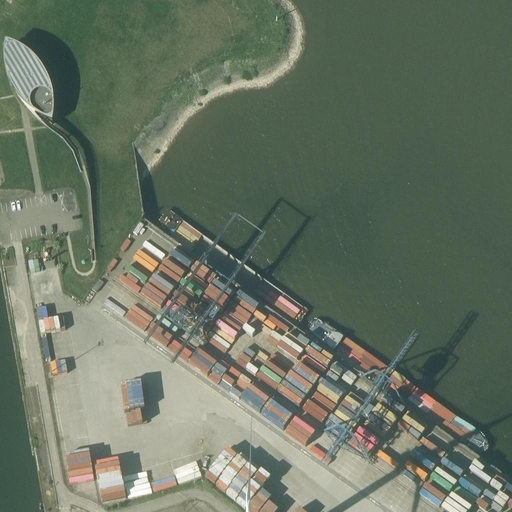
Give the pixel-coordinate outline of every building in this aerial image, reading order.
[(10,49),(7,48),(7,51),(6,54),(6,56),(6,60),(6,63),(6,66),(6,69),(6,72),(7,75),(8,78),(8,82),(9,85),(11,88),(12,91),(13,94),(15,97),(17,100),(18,102),(20,105),(23,108),(25,110),(27,112),(29,115),(32,117),(34,119),(37,120),(40,122),(42,124),(45,125),(48,126),(51,127),(53,128),(54,125),(55,122),(55,119),(55,116),(55,113),(55,110),(55,107),(55,104),(54,100),(54,97),(53,94),(52,91),(51,88),(50,85),(48,82),(47,79),(45,76),(43,73),(41,70),(39,68),(36,65),(34,63),(32,61),(29,59),(27,57),(24,55),(21,54),(18,52),(16,51),(13,50),(10,49)] [(29,261),(30,273),(40,272),(39,260),(29,261)] [(190,273),(185,280),(197,289),(202,282),(190,273)] [(146,300),(163,308),(165,302),(149,294),(146,300)] [(185,325),(203,339),(211,329),(198,319),(202,313),(197,309),(185,325)] [(213,331),(232,344),(243,329),(223,316),(213,331)] [(150,328),(170,342),(177,334),(157,319),(150,328)] [(263,406),(265,390),(231,369),(230,372),(218,365),(219,363),(197,350),(198,344),(179,333),(172,345),(179,349),(169,348),(164,356),(184,369),(189,360),(188,367),(195,368),(196,367),(198,367),(197,378),(227,397),(235,383),(247,390),(241,401),(245,404),(263,406)] [(224,352),(229,345),(212,333),(206,340),(224,352)] [(246,349),(256,354),(259,349),(248,344),(246,349)] [(225,356),(255,376),(261,366),(232,347),(225,356)] [(325,363),(309,352),(304,358),(320,370),(325,363)] [(111,383),(135,381),(134,357),(110,358),(111,383)] [(55,386),(75,384),(73,360),(52,362),(55,386)] [(257,378),(278,390),(286,377),(265,365),(257,378)] [(292,374),(287,384),(310,396),(315,386),(292,374)] [(75,387),(51,390),(54,414),(78,411),(75,387)] [(306,398),(290,388),(284,397),(300,407),(306,398)] [(284,429),(293,416),(272,402),(263,414),(284,429)] [(113,414),(117,439),(156,432),(152,408),(113,414)] [(292,423),(313,438),(319,429),(298,414),(292,423)] [(216,487),(226,495),(252,464),(231,447),(223,457),(233,465),(228,471),(219,463),(208,476),(218,484),(216,487)] [(422,486),(439,462),(418,448),(401,472),(422,486)] [(382,450),(374,460),(394,476),(402,466),(382,450)] [(461,464),(463,459),(450,451),(441,466),(462,478),(468,468),(461,464)] [(179,483),(203,474),(199,463),(176,472),(179,483)] [(64,468),(66,480),(90,476),(88,464),(64,468)] [(374,504),(390,479),(368,465),(352,490),(374,504)] [(103,505),(127,499),(121,477),(97,483),(103,505)] [(511,490),(493,481),(486,498),(507,508),(511,498),(511,490)] [(280,511),(293,496),(283,488),(263,511),(280,511)] [(432,511),(417,499),(409,508),(414,511),(432,511)] [(499,511),(481,500),(474,510),(476,511),(499,511)]
